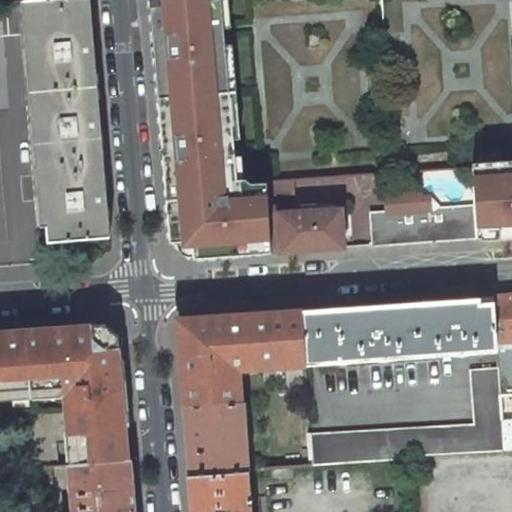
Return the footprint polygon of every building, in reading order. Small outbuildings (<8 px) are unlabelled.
[(24,0),(22,0),(40,226),(47,226),(27,0),(24,0)] [(90,0),(27,0),(47,226),(48,242),(110,236),(90,0)] [(222,6),(221,0),(150,0),(170,242),(192,241),(193,259),(271,254),(268,214),(267,184),(250,185),(245,180),(239,181),(236,184),(229,176),(228,157),(233,156),(231,128),(226,128),(220,52),(225,52),(223,24),(218,24),(217,7),(222,6)] [(225,52),(220,52),(226,128),(231,128),(237,127),(231,52),(225,52)] [(511,161),(469,165),(477,238),(511,236),(511,161)] [(295,212),(293,180),(267,182),(267,184),(268,214),(295,212)] [(370,213),(373,245),(477,238),(473,206),(370,213)] [(295,212),(268,214),(271,254),(281,253),(343,248),(341,209),(295,212)] [(511,295),(494,297),(497,348),(498,368),(500,393),(511,392),(511,295)] [(497,348),(494,297),(302,310),(305,361),(497,348)] [(302,310),(177,318),(184,404),(239,400),(237,368),(306,364),(305,361),(302,310)] [(77,464),(129,459),(119,343),(97,323),(76,324),(69,331),(0,336),(0,399),(10,399),(16,390),(62,388),(63,396),(66,427),(74,435),(77,464)] [(69,325),(0,329),(0,336),(69,331),(76,324),(69,325)] [(500,393),(498,368),(470,370),(474,425),(310,434),(312,464),(414,458),(414,455),(504,451),(502,418),(500,393)] [(10,399),(63,396),(62,388),(16,390),(10,399)] [(510,417),(511,417),(511,392),(500,393),(502,418),(510,417)] [(239,400),(184,404),(190,475),(248,470),(241,400),(239,400)] [(504,451),(511,450),(511,442),(510,417),(502,418),(504,451)] [(69,464),(77,464),(74,435),(66,427),(69,464)] [(72,511),(133,511),(129,459),(77,464),(69,464),(72,511)] [(250,511),(248,470),(190,475),(193,511),(250,511)]
